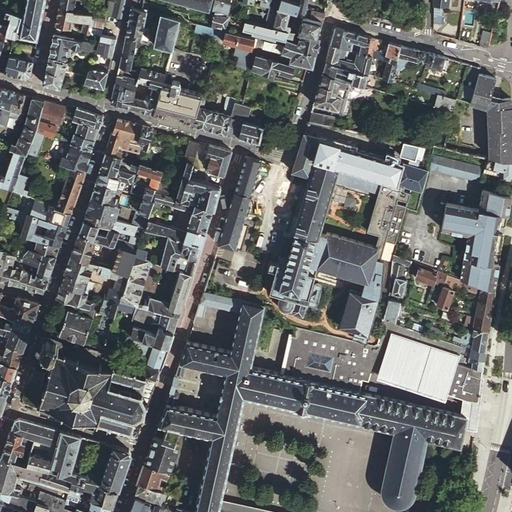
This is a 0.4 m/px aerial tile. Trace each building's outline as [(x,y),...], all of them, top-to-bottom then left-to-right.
[(6,0),(0,0),(0,7),(6,9),(7,10),(10,1),(6,0)] [(25,0),(18,36),(22,37),(21,44),(36,47),(45,0),(25,0)] [(60,0),(59,7),(73,9),(74,0),(60,0)] [(109,0),(106,14),(121,18),(124,3),(112,0),(109,0)] [(174,0),(209,10),(211,0),(174,0)] [(228,0),(214,0),(212,11),(214,12),(225,15),(228,0)] [(280,0),(278,8),(289,11),(296,13),(299,2),(293,0),(280,0)] [(298,0),(299,2),(296,13),(302,15),(304,15),(305,10),(307,0),(298,0)] [(128,23),(143,27),(145,22),(146,22),(151,21),(153,14),(151,13),(152,10),(147,8),(147,10),(141,9),(131,6),(128,23)] [(55,25),(56,25),(70,28),(72,18),(84,20),(90,21),(92,12),(85,11),(73,9),(59,7),(55,25)] [(278,8),(268,7),(264,24),(289,29),(291,25),(286,23),(289,11),(278,8)] [(310,17),(321,20),(324,11),(313,8),(312,12),(310,17)] [(21,15),(7,10),(6,9),(4,15),(10,17),(7,25),(0,23),(0,33),(5,35),(5,34),(15,36),(18,25),(21,15)] [(100,36),(101,34),(102,29),(105,14),(93,12),(89,32),(89,33),(100,36)] [(172,47),(173,47),(178,23),(180,18),(161,12),(154,42),(172,47)] [(225,15),(214,12),(211,25),(225,29),(227,22),(228,15),(225,15)] [(245,19),(228,15),(227,22),(243,26),(245,19)] [(320,26),(321,20),(310,17),(304,15),(302,15),(297,31),(300,32),(317,36),(320,26)] [(264,24),(245,19),(243,26),(243,27),(253,30),(252,32),(275,38),(276,35),(285,38),(285,36),(292,38),(294,31),(289,29),(264,24)] [(90,21),(84,20),(81,30),(88,32),(90,21)] [(128,23),(126,34),(137,37),(141,38),(143,32),(148,33),(149,29),(148,28),(143,27),(128,23)] [(207,26),(200,24),(196,23),(194,31),(195,32),(205,34),(207,26)] [(227,31),(209,26),(207,26),(205,34),(219,38),(221,34),(224,35),(223,39),(223,40),(241,45),(252,48),(255,37),(227,31)] [(334,26),(329,43),(346,48),(350,49),(352,40),(354,32),(334,26)] [(488,48),(492,32),(482,30),(479,46),(488,48)] [(320,36),(317,36),(300,32),(298,44),(285,40),(284,43),(282,42),(281,44),(316,53),(317,47),(320,36)] [(371,37),(354,32),(352,40),(361,42),(359,52),(366,54),(368,44),(371,37)] [(82,39),(54,33),(53,33),(48,56),(65,60),(68,46),(80,48),(80,47),(82,39)] [(98,43),(82,39),(80,47),(92,50),(93,46),(97,46),(96,51),(112,54),(116,37),(101,34),(100,36),(98,43)] [(126,34),(124,44),(135,49),(137,37),(126,34)] [(185,45),(191,47),(193,39),(187,37),(185,45)] [(252,48),(255,37),(252,48),(241,45),(240,50),(250,53),(252,48)] [(375,38),(371,37),(368,44),(366,54),(371,55),(375,38)] [(372,55),(383,59),(387,60),(395,62),(400,44),(388,41),(386,52),(379,50),(377,49),(374,49),(377,40),(379,41),(379,39),(375,38),(371,55),(372,55)] [(191,47),(190,51),(209,57),(212,45),(193,39),(191,47)] [(316,53),(281,44),(265,40),(263,48),(290,55),(289,62),(308,66),(312,67),(314,58),(316,53)] [(386,52),(388,41),(385,41),(383,48),(380,47),(379,50),(386,52)] [(325,60),(326,60),(355,69),(368,73),(372,55),(371,55),(366,54),(359,52),(357,52),(354,61),(343,58),(346,48),(329,43),(327,50),(325,60)] [(124,44),(121,55),(133,59),(135,59),(136,55),(134,54),(135,49),(124,44)] [(395,62),(387,60),(382,77),(392,80),(396,68),(397,63),(401,64),(403,57),(411,59),(415,60),(418,49),(400,44),(395,62)] [(428,52),(418,49),(415,60),(425,63),(428,52)] [(250,53),(240,50),(236,65),(246,68),(250,53)] [(445,56),(428,52),(425,63),(425,64),(445,69),(448,57),(445,57),(445,56)] [(0,70),(4,71),(9,56),(0,53),(0,70)] [(291,75),(294,65),(255,54),(255,55),(251,69),(264,73),(266,74),(273,76),(273,75),(275,70),(291,75)] [(119,66),(124,67),(130,69),(132,64),(133,59),(121,55),(119,66)] [(9,56),(4,71),(25,78),(30,75),(33,61),(9,56)] [(65,60),(48,56),(45,69),(63,73),(67,61),(67,60),(65,60)] [(397,63),(396,68),(400,69),(411,59),(403,57),(401,64),(397,63)] [(387,60),(383,59),(378,76),(382,77),(387,60)] [(323,70),(322,72),(341,78),(342,75),(352,78),(355,69),(326,60),(325,62),(323,70)] [(478,71),(480,66),(471,63),(466,78),(475,81),(478,71)] [(153,113),(162,81),(165,72),(141,66),(139,71),(137,79),(152,83),(150,96),(148,95),(147,95),(146,96),(145,97),(144,98),(144,99),(133,96),(136,84),(127,82),(121,105),(153,113)] [(92,67),(88,67),(84,82),(94,85),(99,69),(92,67)] [(127,82),(136,84),(137,79),(139,71),(130,69),(124,67),(122,75),(117,74),(114,82),(114,84),(114,86),(113,91),(110,102),(121,105),(127,82)] [(63,73),(45,69),(42,83),(59,88),(60,87),(63,73)] [(94,85),(104,87),(108,70),(99,69),(94,85)] [(363,85),(364,85),(368,73),(355,69),(352,78),(351,81),(363,85)] [(495,76),(478,71),(475,81),(469,102),(487,107),(489,156),(504,160),(511,159),(511,134),(510,97),(502,97),(499,97),(497,96),(498,94),(491,92),(492,89),(495,76)] [(341,78),(322,72),(313,102),(337,108),(337,110),(339,113),(343,114),(346,113),(350,99),(360,91),(363,85),(351,81),(341,78)] [(194,124),(198,105),(202,91),(190,88),(186,87),(179,85),(180,82),(179,80),(173,78),(172,79),(171,83),(162,81),(153,113),(164,116),(166,109),(184,114),(183,121),(194,124)] [(419,82),(417,87),(436,93),(437,87),(419,82)] [(472,86),(464,84),(460,98),(468,100),(472,86)] [(5,88),(0,103),(2,104),(0,111),(0,115),(7,118),(8,115),(10,107),(14,90),(5,88)] [(198,105),(203,107),(208,90),(203,88),(202,91),(198,105)] [(28,94),(14,90),(10,107),(24,111),(28,94)] [(434,105),(453,110),(456,98),(437,93),(434,105)] [(26,151),(34,127),(37,119),(43,102),(44,99),(32,95),(29,109),(28,111),(28,113),(26,122),(24,121),(17,143),(12,141),(9,147),(13,148),(25,152),(26,151)] [(231,113),(235,101),(236,97),(227,95),(222,112),(203,107),(198,105),(194,124),(226,132),(228,124),(229,118),(230,115),(231,113)] [(37,119),(34,127),(43,131),(52,135),(53,131),(54,128),(57,129),(60,119),(62,119),(65,110),(74,113),(72,118),(79,121),(98,127),(99,127),(103,114),(71,104),(70,106),(44,99),(43,102),(37,119)] [(238,135),(243,116),(238,115),(240,109),(246,111),(247,105),(242,104),(235,101),(231,113),(230,115),(229,118),(228,124),(226,132),(238,136),(238,135)] [(24,111),(10,107),(8,115),(21,119),(24,112),(24,111)] [(261,132),(263,124),(260,123),(261,119),(255,117),(253,122),(249,121),(251,113),(252,109),(249,109),(248,114),(244,113),(243,116),(238,135),(259,140),(261,132)] [(311,111),(308,120),(322,123),(324,114),(311,111)] [(322,123),(332,125),(334,115),(324,114),(322,123)] [(287,126),(289,117),(280,115),(278,124),(287,126)] [(118,117),(105,151),(120,156),(122,151),(117,150),(118,145),(139,151),(139,150),(140,150),(141,145),(142,141),(137,139),(142,124),(118,117)] [(94,138),(98,127),(79,121),(75,132),(94,138)] [(147,146),(148,143),(152,129),(153,128),(142,124),(137,139),(142,141),(141,145),(147,146)] [(43,131),(34,127),(26,151),(35,154),(43,131)] [(52,136),(69,142),(71,137),(67,135),(56,131),(53,131),(52,135),(52,136)] [(71,142),(91,149),(94,138),(75,132),(73,131),(71,137),(69,142),(71,142)] [(299,148),(292,169),(310,175),(294,230),(296,231),(287,258),(308,263),(316,237),(318,238),(319,232),(339,166),(421,190),(428,169),(414,165),(345,144),(346,140),(337,138),(336,142),(334,150),(338,151),(337,157),(317,151),(318,145),(320,137),(304,133),(299,148)] [(0,137),(0,144),(5,146),(7,141),(10,139),(11,136),(4,134),(2,134),(0,138),(0,137)] [(189,156),(177,197),(212,207),(214,208),(221,185),(220,185),(204,181),(189,177),(191,172),(192,166),(192,165),(193,161),(199,142),(190,140),(185,155),(189,156)] [(325,147),(318,145),(317,151),(337,157),(338,151),(334,150),(336,142),(327,140),(325,147)] [(420,145),(403,141),(399,154),(415,159),(418,150),(420,145)] [(421,141),(420,145),(418,150),(432,154),(435,144),(421,141)] [(68,165),(85,171),(92,150),(91,149),(71,142),(65,156),(61,155),(59,162),(68,165)] [(231,149),(208,143),(205,155),(206,156),(210,157),(209,161),(207,166),(212,167),(211,171),(224,174),(231,149)] [(18,173),(23,157),(25,152),(13,148),(5,172),(17,176),(18,173)] [(414,165),(428,169),(432,154),(418,150),(415,159),(414,165)] [(121,178),(125,179),(130,180),(133,181),(136,173),(118,167),(119,162),(121,156),(120,156),(105,151),(99,171),(121,178)] [(481,166),(433,154),(429,169),(477,181),(481,166)] [(218,243),(222,244),(234,248),(261,160),(245,155),(218,242),(218,243)] [(135,160),(121,156),(119,162),(133,167),(135,160)] [(511,159),(504,160),(489,156),(486,156),(483,167),(482,170),(498,174),(496,180),(511,182),(508,194),(511,195),(511,194),(511,159)] [(137,169),(160,177),(163,169),(138,161),(135,160),(133,167),(137,168),(137,169)] [(83,177),(85,171),(68,165),(66,171),(68,172),(83,177)] [(121,178),(99,171),(96,179),(118,186),(121,178)] [(0,183),(2,184),(5,185),(7,186),(11,187),(12,188),(17,176),(5,172),(3,179),(0,177),(0,183)] [(76,198),(83,177),(68,172),(63,187),(61,193),(76,198)] [(17,176),(12,188),(20,191),(26,193),(28,190),(22,187),(27,176),(18,173),(17,176)] [(140,184),(146,185),(155,188),(157,189),(159,182),(143,177),(140,184)] [(157,189),(155,188),(154,191),(167,195),(169,185),(163,183),(164,179),(160,178),(159,182),(157,189)] [(91,195),(117,204),(122,187),(118,186),(96,179),(91,195)] [(155,188),(146,185),(138,211),(149,214),(152,204),(154,199),(154,198),(152,197),(154,191),(155,188)] [(475,283),(480,285),(494,289),(511,195),(508,194),(482,187),(479,208),(445,202),(440,227),(468,232),(460,277),(460,278),(461,278),(475,283)] [(148,219),(144,228),(169,234),(183,239),(201,243),(212,207),(177,197),(167,195),(154,191),(152,197),(154,198),(154,199),(157,200),(192,210),(186,230),(148,219)] [(61,193),(56,206),(71,212),(76,198),(61,193)] [(91,195),(87,210),(112,218),(117,204),(91,195)] [(5,205),(2,216),(10,218),(11,218),(15,208),(5,205)] [(87,210),(84,218),(99,223),(109,227),(119,230),(130,234),(141,238),(144,228),(134,224),(112,218),(87,210)] [(67,224),(27,211),(24,221),(35,225),(37,220),(50,224),(48,229),(63,234),(67,224)] [(134,224),(144,228),(148,219),(149,214),(138,211),(134,224)] [(84,218),(78,233),(103,241),(119,246),(136,251),(137,247),(138,245),(128,242),(116,238),(119,230),(109,227),(106,234),(96,232),(99,223),(84,218)] [(35,225),(24,221),(20,234),(22,235),(28,237),(37,239),(59,245),(63,234),(48,229),(46,235),(34,231),(36,225),(35,225)] [(326,233),(319,232),(318,238),(316,237),(308,263),(315,265),(316,264),(316,265),(316,266),(318,266),(369,281),(380,247),(326,231),(326,233)] [(78,233),(71,254),(88,259),(92,249),(98,251),(100,250),(103,241),(78,233)] [(138,245),(141,238),(130,234),(128,242),(138,245)] [(183,239),(169,234),(163,253),(164,253),(161,264),(174,268),(175,264),(183,239)] [(28,237),(22,235),(20,242),(26,244),(28,237)] [(56,254),(59,245),(37,239),(34,249),(55,254),(56,254)] [(193,269),(201,243),(183,239),(175,264),(186,267),(193,269)] [(26,245),(20,243),(17,251),(23,252),(26,245)] [(112,266),(129,272),(135,254),(136,251),(119,246),(112,266)] [(137,247),(136,251),(135,254),(145,258),(147,250),(137,247)] [(20,257),(20,259),(39,264),(51,267),(55,254),(34,249),(28,248),(23,252),(23,254),(21,254),(20,255),(17,254),(16,256),(20,257)] [(6,256),(0,276),(0,279),(41,291),(44,289),(47,280),(35,277),(39,264),(20,259),(20,260),(27,262),(26,269),(21,267),(19,266),(16,265),(15,268),(11,266),(15,254),(7,252),(6,256)] [(71,254),(64,273),(86,280),(91,267),(97,269),(96,271),(112,276),(113,274),(117,275),(113,287),(115,288),(122,290),(129,272),(112,266),(88,259),(71,254)] [(129,272),(122,290),(119,301),(136,305),(133,315),(132,316),(135,317),(135,320),(149,322),(152,309),(161,312),(178,315),(179,316),(181,309),(180,309),(192,273),(185,271),(179,269),(169,301),(148,294),(145,305),(137,303),(151,260),(149,260),(148,259),(145,258),(135,254),(129,272)] [(318,266),(316,266),(316,265),(316,264),(315,265),(308,263),(287,258),(281,256),(281,254),(280,254),(279,255),(278,255),(278,256),(279,257),(277,262),(270,260),(269,260),(268,261),(269,261),(269,262),(268,262),(267,263),(267,264),(267,265),(268,266),(267,266),(266,267),(267,268),(275,271),(269,289),(268,290),(269,290),(269,291),(270,292),(271,291),(277,293),(277,294),(278,294),(277,295),(279,296),(277,301),(276,301),(277,302),(278,302),(278,303),(278,304),(279,305),(279,306),(280,306),(280,307),(281,308),(282,308),(283,308),(285,309),(286,309),(286,310),(288,310),(291,311),(291,312),(292,312),(293,311),(301,314),(301,315),(302,315),(302,314),(304,314),(304,313),(303,312),(306,301),(307,301),(308,300),(307,299),(316,267),(317,267),(318,266)] [(393,254),(390,282),(393,283),(391,293),(402,295),(406,279),(401,278),(404,265),(409,266),(410,260),(393,254)] [(443,271),(410,260),(409,266),(418,269),(415,277),(433,283),(433,282),(438,284),(443,271)] [(51,267),(39,264),(35,277),(47,280),(51,267)] [(443,271),(438,284),(443,285),(444,281),(455,285),(458,286),(461,278),(460,278),(460,277),(443,271)] [(64,273),(60,285),(82,291),(86,280),(64,273)] [(472,291),(475,283),(461,278),(458,286),(472,291)] [(55,297),(56,297),(70,302),(92,308),(94,301),(85,298),(87,293),(82,291),(60,285),(55,297)] [(453,289),(443,285),(436,303),(447,307),(448,305),(453,289)] [(494,289),(480,285),(475,312),(491,316),(495,290),(494,289)] [(111,300),(115,288),(113,287),(111,287),(110,290),(106,289),(104,297),(111,300)] [(122,290),(115,288),(111,300),(119,302),(119,301),(122,290)] [(2,291),(0,290),(0,313),(14,317),(32,321),(39,301),(16,295),(15,298),(12,307),(9,313),(0,310),(0,298),(1,294),(2,291)] [(212,434),(194,511),(217,511),(242,404),(244,395),(294,407),(294,408),(309,411),(309,410),(394,429),(384,475),(382,483),(381,487),(382,491),(382,494),(385,498),(386,500),(388,501),(390,503),(392,504),(395,504),(399,505),(402,504),(405,503),(407,502),(411,498),(413,494),(416,484),(427,437),(460,444),(464,426),(466,415),(461,413),(359,390),(285,374),(250,366),(264,304),(203,290),(195,313),(203,315),(206,303),(239,310),(230,350),(186,340),(175,374),(181,376),(186,362),(225,371),(216,413),(172,403),(176,392),(170,389),(158,422),(166,424),(179,427),(212,434)] [(104,297),(100,311),(115,315),(116,312),(118,305),(119,302),(111,300),(104,297)] [(387,299),(386,302),(383,317),(395,321),(400,302),(387,299)] [(119,301),(119,302),(118,305),(123,307),(132,310),(130,314),(133,315),(136,305),(119,301)] [(92,308),(70,302),(68,308),(67,308),(59,334),(84,342),(93,317),(92,317),(95,309),(92,308)] [(12,307),(0,303),(0,310),(9,313),(12,307)] [(152,309),(149,322),(151,322),(152,318),(159,319),(161,312),(152,309)] [(443,311),(441,316),(447,318),(449,319),(451,313),(448,312),(447,315),(445,314),(446,311),(443,311)] [(162,328),(173,331),(178,315),(161,312),(159,319),(152,318),(151,322),(158,323),(163,325),(162,328)] [(473,327),(488,330),(491,316),(475,312),(474,316),(472,327),(473,327)] [(3,326),(28,332),(32,321),(14,317),(12,322),(5,320),(3,326)] [(315,328),(296,323),(285,374),(359,390),(361,378),(365,362),(373,363),(371,370),(446,393),(447,391),(457,394),(464,397),(465,397),(478,401),(482,369),(470,366),(466,364),(462,363),(456,361),(459,352),(460,350),(461,343),(454,341),(444,338),(433,334),(426,332),(412,327),(395,321),(383,317),(379,334),(377,343),(372,341),(315,328)] [(414,322),(412,327),(426,332),(433,334),(444,338),(446,333),(443,332),(443,330),(428,325),(428,327),(421,325),(414,322)] [(125,333),(155,342),(159,343),(168,346),(173,331),(162,328),(163,325),(158,323),(155,332),(147,328),(146,329),(127,324),(125,333)] [(0,360),(16,366),(28,332),(3,326),(0,324),(0,360)] [(472,329),(466,328),(462,339),(456,337),(454,341),(461,343),(465,345),(469,332),(472,333),(473,330),(472,329)] [(485,351),(488,333),(473,330),(472,333),(469,332),(465,345),(468,346),(485,351)] [(59,340),(44,335),(38,352),(53,357),(50,366),(49,366),(42,389),(43,390),(39,404),(37,403),(37,405),(38,405),(38,408),(136,436),(160,369),(147,365),(102,352),(101,356),(79,349),(58,343),(59,340)] [(147,365),(160,369),(163,361),(154,358),(159,343),(155,342),(147,365)] [(168,346),(159,343),(154,358),(163,361),(168,346)] [(80,346),(79,349),(101,356),(102,352),(80,346)] [(483,359),(485,351),(468,346),(467,350),(468,350),(467,355),(468,356),(483,359)] [(463,354),(459,352),(456,361),(462,363),(465,354),(463,354)] [(470,366),(482,369),(483,359),(468,356),(467,359),(471,361),(470,366)] [(0,374),(11,378),(16,366),(0,360),(0,374)] [(369,380),(371,370),(373,363),(365,362),(361,378),(369,380)] [(0,389),(6,392),(11,378),(0,374),(0,389)] [(464,426),(474,429),(477,410),(478,401),(465,397),(463,401),(461,413),(466,415),(464,426)] [(49,444),(54,428),(19,418),(14,420),(11,431),(34,438),(49,444)] [(154,435),(144,463),(170,472),(179,443),(174,442),(179,427),(166,424),(162,437),(154,435)] [(72,477),(69,486),(82,489),(84,480),(85,475),(78,473),(70,471),(72,464),(80,435),(59,429),(51,458),(48,470),(72,477)] [(34,438),(11,431),(9,430),(5,442),(23,448),(25,449),(27,450),(28,447),(24,446),(25,443),(20,441),(21,439),(25,441),(32,443),(34,438)] [(5,442),(0,455),(14,460),(17,452),(22,453),(23,448),(5,442)] [(99,483),(118,488),(131,453),(128,449),(113,444),(99,483)] [(26,463),(48,470),(51,458),(30,452),(28,459),(26,463)] [(0,455),(0,488),(21,495),(23,488),(14,486),(17,474),(23,475),(37,478),(68,489),(69,486),(72,477),(48,470),(26,463),(21,462),(14,460),(0,455)] [(170,472),(144,463),(138,481),(160,489),(161,484),(158,483),(161,475),(168,477),(170,472)] [(112,507),(118,488),(99,483),(84,480),(82,489),(69,486),(68,489),(67,493),(77,496),(79,491),(84,492),(87,489),(92,490),(89,500),(112,507)] [(160,489),(138,481),(135,491),(165,502),(169,493),(160,489)] [(33,511),(36,499),(21,495),(0,488),(0,504),(3,496),(8,498),(7,500),(19,504),(20,507),(33,511)] [(75,511),(77,506),(77,505),(65,501),(65,500),(58,497),(40,491),(37,500),(48,503),(47,508),(58,511),(75,511)] [(65,500),(67,493),(61,491),(58,497),(65,500)] [(162,511),(165,505),(134,494),(127,511),(162,511)] [(283,511),(221,498),(217,511),(283,511)] [(48,503),(37,500),(36,499),(33,511),(32,511),(37,511),(38,511),(41,511),(45,511),(47,508),(48,503)] [(86,499),(83,508),(95,511),(96,511),(97,511),(110,511),(112,507),(89,500),(86,499)]
